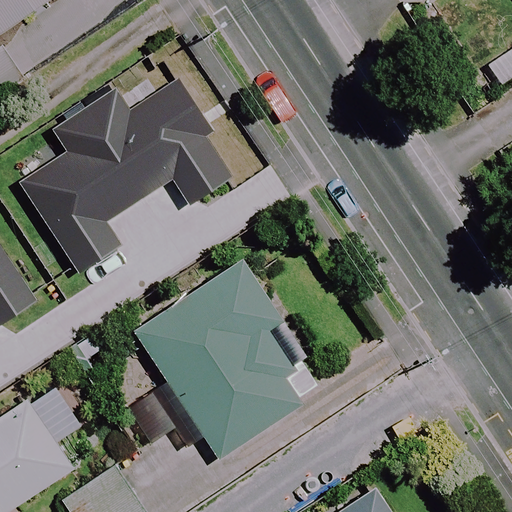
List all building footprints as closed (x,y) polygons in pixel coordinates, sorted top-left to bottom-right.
[(0,37),(54,0),(0,0),(0,85),(20,73),(0,43),(0,37)] [(509,36),(486,0),(454,0),(487,50),(509,36)] [(204,101),(172,51),(105,93),(137,143),(204,101)] [(0,200),(0,336),(15,327),(19,333),(158,242),(119,182),(76,211),(48,169),(0,200)] [(167,383),(126,409),(153,451),(181,433),(192,449),(204,441),(218,463),(329,392),(248,265),(137,335),(167,383)] [(7,511),(74,470),(31,403),(0,422),(0,511),(7,511)] [(149,511),(122,467),(65,503),(71,511),(149,511)] [(394,511),(379,489),(343,511),(394,511)]
